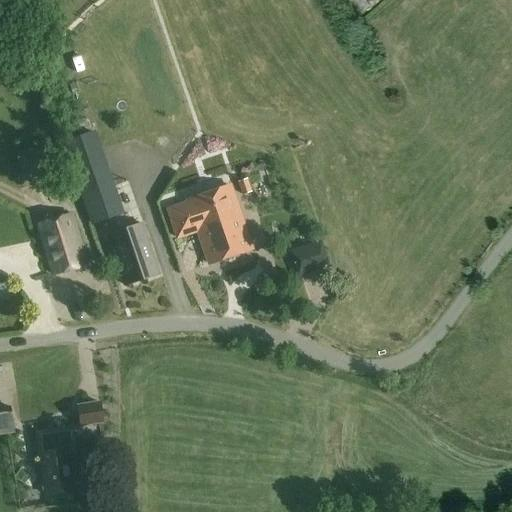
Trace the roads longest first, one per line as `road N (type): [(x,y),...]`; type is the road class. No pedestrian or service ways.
road 1 (residential): [(0,346),(169,325),(226,328),(273,337),(343,368),(382,369),(427,343),(511,240)]
road 2 (track): [(0,87),(38,75),(57,38),(100,0)]
